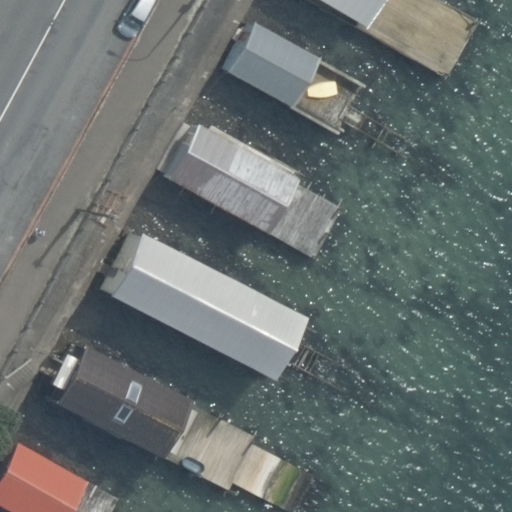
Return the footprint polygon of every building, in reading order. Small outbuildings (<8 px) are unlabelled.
[(359,0),(298,0),(344,26),(359,0)] [(306,59),(238,20),(208,71),(276,111),(306,59)] [(278,175),(178,123),(148,179),(248,232),(278,175)] [(280,314),(115,229),(82,292),(248,377),(280,314)] [(176,396),(58,337),(27,400),(145,459),(176,396)] [(45,511),(64,478),(0,443),(0,511),(45,511)]
